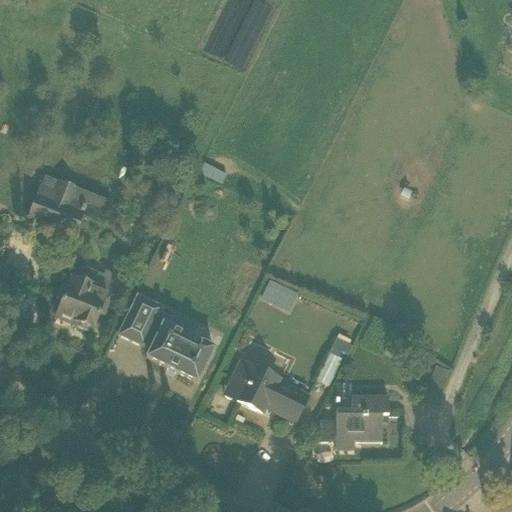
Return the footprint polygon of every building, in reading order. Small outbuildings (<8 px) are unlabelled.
[(75,238),(91,197),(91,195),(75,189),(44,177),(39,189),(38,189),(26,220),(75,238)] [(62,291),(59,302),(61,303),(57,315),(58,315),(76,321),(75,324),(78,325),(77,329),(88,334),(90,330),(92,331),(99,313),(104,315),(118,277),(103,272),(102,276),(81,269),(77,280),(71,278),(66,293),(62,291)] [(137,297),(118,336),(143,348),(146,343),(152,346),(146,359),(196,384),(213,350),(166,327),(170,319),(160,315),(162,309),(137,297)] [(341,360),(329,354),(315,382),(327,388),(341,360)] [(252,371),(240,365),(232,382),(244,388),(236,403),(261,416),(264,410),(295,425),(307,399),(276,384),(278,381),(253,369),(252,371)] [(350,412),(335,412),(335,424),(320,424),(320,443),(335,444),(335,452),(354,452),(354,444),(380,444),(380,445),(381,445),(381,425),(380,425),(380,418),(387,418),(387,398),(350,398),(350,412)]
